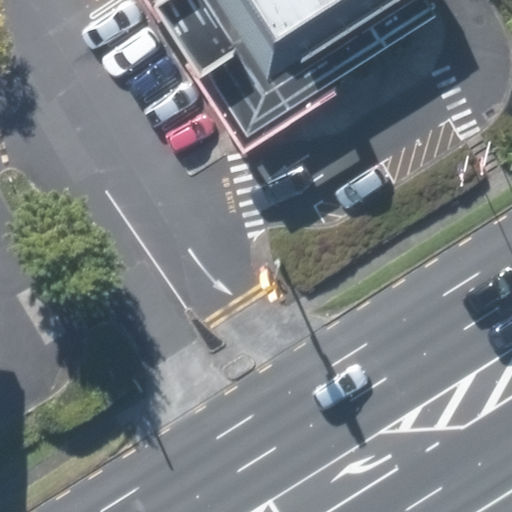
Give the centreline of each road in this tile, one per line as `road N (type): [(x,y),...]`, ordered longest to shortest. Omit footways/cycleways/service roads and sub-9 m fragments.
road 1 (unknown): [(422,0),(424,61),(352,136),(174,255)]
road 2 (primary): [(511,377),(298,511)]
